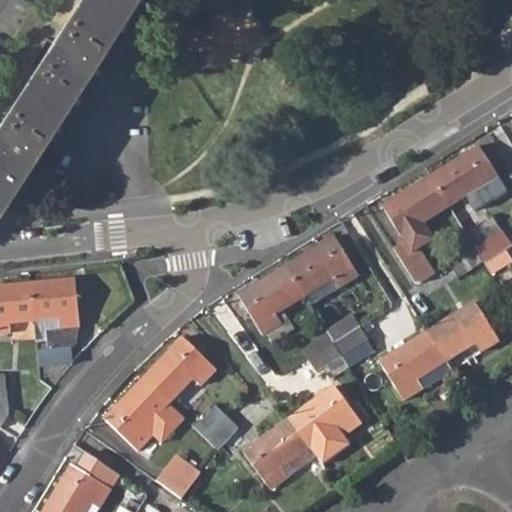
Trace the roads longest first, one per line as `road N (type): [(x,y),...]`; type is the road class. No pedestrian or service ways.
road 1 (residential): [(511,71),(298,195),(190,228)]
road 2 (residential): [(162,309),(77,401),(7,511)]
road 3 (residential): [(153,231),(90,139),(117,71)]
road 4 (residential): [(153,231),(0,248)]
road 5 (residential): [(487,427),(383,507)]
